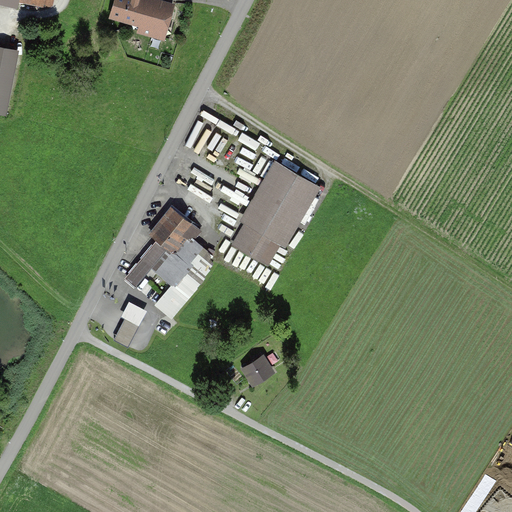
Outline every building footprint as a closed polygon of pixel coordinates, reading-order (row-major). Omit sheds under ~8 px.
[(167,0),(116,0),(112,17),(168,31),(176,2),(167,0)] [(28,45),(0,38),(0,114),(12,117),(28,45)] [(325,193),(278,165),(246,218),(251,220),(235,247),(270,268),(285,240),(294,246),(325,193)] [(189,235),(199,223),(175,203),(151,231),(159,237),(175,251),(189,235)] [(209,269),(218,258),(189,235),(175,251),(159,271),(173,284),(193,300),(214,274),(209,269)] [(159,237),(125,277),(137,286),(153,267),(159,271),(175,251),(159,237)] [(157,303),(176,319),(193,300),(173,284),(157,303)] [(149,309),(131,300),(123,315),(127,317),(141,325),(149,309)] [(116,339),(130,346),(141,325),(127,317),(116,339)] [(275,372),(265,356),(243,369),(253,385),(275,372)]
